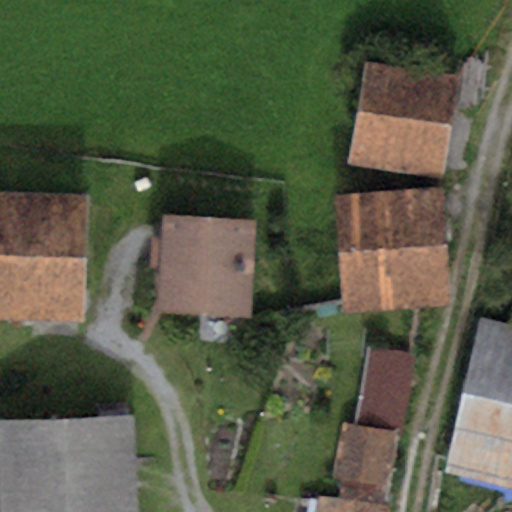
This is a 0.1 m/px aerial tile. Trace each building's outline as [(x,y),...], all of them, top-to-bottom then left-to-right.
[(448,38),(361,23),(344,119),(431,134),(448,38)] [(430,146),(326,155),(335,266),(439,257),(430,146)] [(77,154),(0,155),(0,268),(79,267),(77,154)] [(241,180),(145,176),(140,272),(237,277),(241,180)] [(511,285),(472,275),(439,425),(511,444),(511,285)] [(391,388),(332,379),(324,434),(381,443),(391,388)] [(126,380),(0,380),(0,496),(126,496),(126,380)] [(330,458),(309,456),(300,511),(372,511),(383,448),(333,440),(330,458)]
